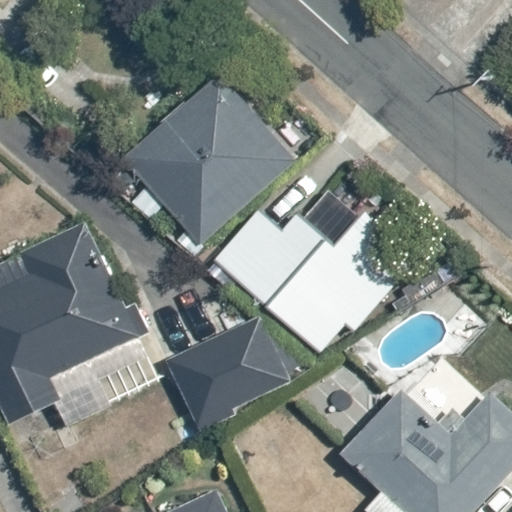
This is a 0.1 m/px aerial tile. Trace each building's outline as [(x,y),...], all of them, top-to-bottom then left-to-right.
[(226,73),(125,159),(147,186),(135,196),(156,222),(170,210),(204,249),(316,153),(291,123),(278,134),(226,73)] [(285,236),(257,214),(217,264),(331,354),(350,329),(358,336),(424,252),(368,208),(339,245),(302,215),(285,236)] [(89,221),(0,263),(0,396),(16,431),(57,411),(64,427),(169,378),(193,429),(293,383),(260,313),(169,356),(136,286),(123,293),(89,221)] [(465,410),(417,368),(341,454),(382,490),(366,508),(370,511),(477,511),(511,473),(511,413),(484,389),(465,410)] [(93,511),(79,482),(40,500),(45,511),(93,511)] [(160,511),(234,511),(221,483),(160,511)]
